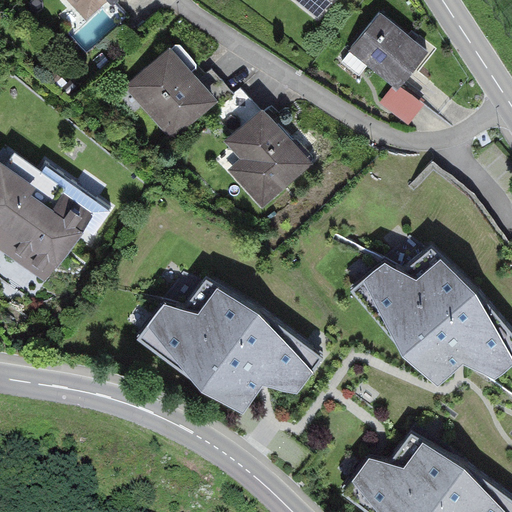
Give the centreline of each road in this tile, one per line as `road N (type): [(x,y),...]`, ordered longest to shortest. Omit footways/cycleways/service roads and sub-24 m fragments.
road 1 (residential): [(511,104),(455,138),(396,139),(179,2)]
road 2 (tertiary): [(293,511),(242,465),(159,416),(0,378)]
road 3 (tertiary): [(511,104),(443,0)]
